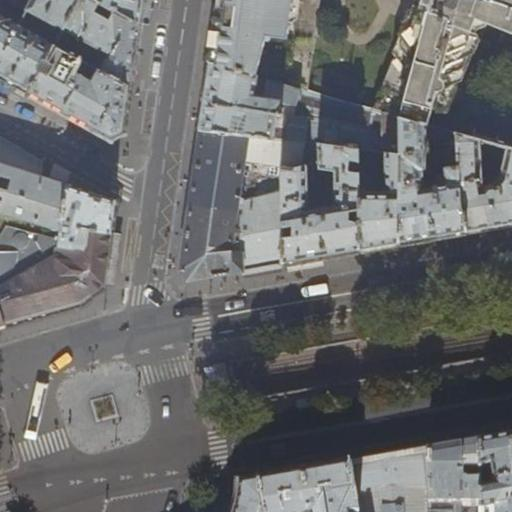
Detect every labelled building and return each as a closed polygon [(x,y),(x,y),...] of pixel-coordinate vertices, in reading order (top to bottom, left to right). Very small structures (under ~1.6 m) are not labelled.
[(0,0),(0,80),(41,103),(85,127),(110,140),(125,133),(133,72),(140,25),(115,11),(110,20),(96,12),(100,4),(92,0),(0,0)] [(92,0),(100,4),(115,11),(140,25),(143,0),(92,0)] [(217,0),(212,39),(209,64),(249,76),(257,41),(278,43),(286,0),(217,0)] [(511,0),(415,0),(414,8),(406,9),(397,30),(399,34),(392,52),(395,55),(372,112),(399,119),(425,126),(426,126),(430,108),(448,112),(461,79),(464,79),(475,53),(476,52),(481,36),(479,33),(473,30),(477,17),(511,31),(511,0)] [(249,76),(209,64),(205,96),(200,131),(303,142),(307,143),(308,126),(318,127),(316,144),(320,144),(344,147),(348,131),(338,129),(338,124),(322,122),(324,114),(319,109),(324,99),(322,99),(322,97),(249,76)] [(85,127),(41,103),(38,107),(83,131),(85,127)] [(399,155),(399,119),(372,112),(370,151),(385,153),(399,155)] [(424,171),(425,126),(399,119),(399,155),(398,244),(435,237),(466,232),(460,202),(457,134),(433,128),(431,139),(441,138),(445,178),(434,180),(434,183),(433,183),(432,185),(432,186),(432,187),(421,189),(421,178),(422,178),(422,171),(424,171)] [(297,168),(303,142),(200,131),(191,194),(180,271),(188,281),(215,276),(282,264),(282,168),(295,169),(297,168)] [(493,227),(511,223),(511,148),(457,134),(460,202),(466,232),(493,227)] [(0,326),(8,324),(60,309),(82,303),(104,286),(108,254),(116,200),(88,185),(53,166),(48,179),(40,177),(43,160),(0,137),(0,326)] [(318,162),(311,164),(297,168),(295,169),(282,168),(282,264),(322,257),(359,251),(359,178),(360,172),(355,172),(355,161),(360,161),(360,149),(344,147),(320,144),(318,157),(318,162)] [(398,244),(399,155),(385,153),(386,191),(377,191),(377,178),(359,178),(359,251),(381,247),(398,244)] [(511,511),(511,439),(510,440),(480,445),(480,509),(480,511),(511,511)] [(480,509),(480,445),(451,450),(429,454),(429,511),(459,511),(459,510),(480,509)] [(387,461),(350,468),(357,511),(429,511),(429,454),(387,461)] [(289,479),(336,470),(335,465),(229,484),(226,504),(236,506),(237,502),(238,488),(251,486),(259,484),(289,479)] [(289,479),(259,484),(263,511),(357,511),(350,468),(336,470),(289,479)] [(251,486),(238,488),(237,502),(236,506),(235,511),(263,511),(259,484),(251,486)]
